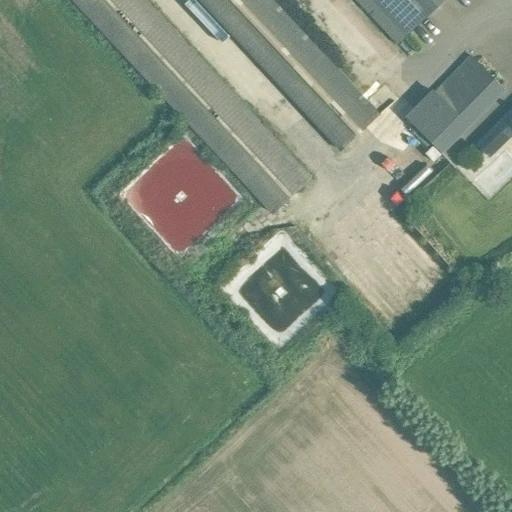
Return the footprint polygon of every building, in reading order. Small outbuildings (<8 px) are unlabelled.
[(73,0),(273,214),(313,176),(147,0),(73,0)] [(199,0),(341,151),(380,112),(275,0),(199,0)] [(409,33),(444,0),(356,0),(398,44),(409,33)] [(410,119),(442,152),(444,153),(507,90),(476,61),(472,56),(450,79),(448,77),(411,114),(413,116),(410,119)] [(511,109),(508,114),(488,132),(502,146),(511,137),(511,109)]
